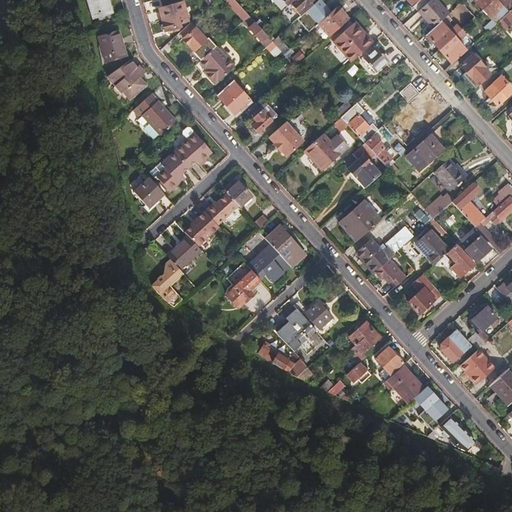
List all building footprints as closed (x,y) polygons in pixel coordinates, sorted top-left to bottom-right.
[(109,0),(88,0),(94,19),(113,14),(109,0)] [(241,6),(235,0),(224,0),(235,11),(241,6)] [(290,3),(301,15),(312,5),(310,3),(313,0),(282,0),(287,5),(290,3)] [(317,0),(312,5),(301,15),(296,19),(308,31),(317,24),(331,11),(329,9),(338,0),(326,0),(323,3),(320,0),(317,0)] [(430,0),(421,0),(413,7),(418,12),(431,0),(430,0)] [(435,27),(441,21),(449,13),(436,0),(430,0),(431,0),(418,12),(426,21),(429,20),(435,27)] [(498,0),(475,0),(496,24),(499,22),(510,12),(498,0)] [(509,0),(498,0),(510,12),(511,9),(511,0),(511,1),(509,0)] [(160,9),(166,31),(176,28),(176,32),(181,30),(179,24),(188,21),(182,2),(160,9)] [(199,8),(202,11),(209,6),(206,2),(199,8)] [(241,6),(235,11),(243,21),(250,15),(241,6)] [(335,7),(331,11),(317,24),(328,37),(348,18),(342,12),(340,14),(335,7)] [(439,50),(462,29),(475,17),(468,10),(459,18),(461,20),(449,31),(441,21),(435,27),(433,28),(426,35),(439,50)] [(511,14),(510,12),(499,22),(506,30),(510,27),(511,28),(511,14)] [(273,40),(250,15),(243,21),(242,22),(265,47),(266,46),(273,40)] [(348,18),(328,37),(332,40),(352,22),(348,18)] [(195,27),(197,25),(193,20),(178,33),(183,39),(182,42),(185,45),(188,44),(194,51),(206,40),(195,27)] [(429,20),(426,21),(433,28),(435,27),(429,20)] [(348,59),(352,62),(373,43),(362,31),(361,33),(352,22),(332,40),(348,59)] [(452,64),(475,44),(462,29),(439,50),(452,64)] [(101,37),(103,45),(108,62),(127,58),(119,32),(101,37)] [(277,45),(282,41),(278,36),(273,40),(277,45)] [(273,40),(266,46),(274,55),(281,49),(277,45),(273,40)] [(277,45),(281,49),(282,51),(284,53),(288,50),(289,49),(282,41),(277,45)] [(108,62),(103,45),(99,46),(104,64),(108,62)] [(199,61),(206,68),(209,72),(207,75),(215,83),(236,65),(217,45),(199,61)] [(379,55),(382,53),(376,46),(373,49),(374,50),(379,55)] [(291,56),(298,64),(305,57),(298,50),(291,56)] [(379,55),(374,50),(364,59),(375,72),(388,60),(382,53),(379,55)] [(472,54),(460,65),(472,78),(484,67),(472,54)] [(142,76),(130,60),(110,77),(122,92),(128,88),(134,95),(145,86),(139,78),(142,76)] [(511,90),(511,89),(495,71),(479,86),(496,105),(511,90)] [(398,92),(408,103),(420,92),(411,81),(398,92)] [(235,83),(219,97),(235,114),(250,100),(235,83)] [(128,88),(122,92),(128,100),(134,95),(128,88)] [(177,120),(151,92),(133,109),(141,118),(143,116),(148,121),(161,135),(177,120)] [(420,92),(408,103),(416,111),(428,100),(420,92)] [(261,107),(256,102),(245,112),(252,119),(254,117),(257,121),(253,125),(258,132),(278,114),(267,102),(261,107)] [(342,117),(352,107),(348,102),(337,111),(342,117)] [(360,115),(365,110),(358,103),(352,107),(342,117),(356,132),(364,141),(376,132),(378,129),(374,125),(376,123),(375,122),(370,126),(360,115)] [(370,126),(375,122),(365,110),(360,115),(370,126)] [(141,118),(138,120),(143,126),(148,121),(143,116),(141,118)] [(356,132),(342,117),(334,124),(349,139),(356,132)] [(287,120),(270,135),(276,141),(275,141),(282,150),(283,149),(288,154),(304,140),(287,120)] [(188,138),(174,150),(176,152),(190,167),(197,160),(199,162),(212,151),(190,126),(187,126),(183,130),(183,133),(188,138)] [(378,134),(376,132),(364,141),(371,149),(377,155),(380,159),(384,163),(388,167),(392,163),(393,163),(391,160),(392,159),(383,149),(384,148),(375,137),(378,134)] [(340,153),(322,134),(305,150),(322,169),(340,153)] [(419,153),(427,162),(428,163),(443,149),(430,135),(422,143),(425,147),(419,153)] [(409,136),(401,142),(405,146),(412,140),(409,136)] [(395,149),(401,155),(415,143),(412,140),(405,146),(401,142),(395,149)] [(364,141),(352,153),(358,160),(349,168),(352,172),(365,187),(388,167),(384,163),(376,169),(370,162),(377,155),(371,149),(364,141)] [(425,147),(422,143),(415,149),(419,153),(425,147)] [(176,152),(164,164),(166,167),(158,175),(171,190),(185,177),(182,173),(190,167),(176,152)] [(427,162),(419,153),(414,156),(423,166),(427,162)] [(450,157),(434,172),(451,190),(469,175),(462,167),(461,168),(457,164),(450,157)] [(157,177),(158,175),(166,167),(164,164),(161,162),(151,171),(157,177)] [(392,163),(388,167),(389,169),(395,175),(399,171),(392,163)] [(365,187),(352,172),(348,175),(362,190),(365,187)] [(164,193),(150,177),(134,191),(149,207),(164,193)] [(252,196),(239,182),(234,187),(231,185),(225,190),(228,193),(239,205),(240,207),(252,196)] [(473,182),(452,201),(475,225),(484,217),(478,211),(473,206),(468,200),(479,189),(473,182)] [(504,197),(505,199),(511,192),(511,186),(509,183),(499,192),(500,193),(493,198),(498,203),(504,197)] [(511,192),(505,199),(506,200),(494,211),(493,210),(484,218),(476,226),(500,252),(505,248),(484,225),(491,219),(495,224),(511,208),(511,199),(511,198),(511,196),(511,192)] [(213,204),(205,211),(217,225),(239,205),(228,193),(215,206),(213,204)] [(444,196),(440,200),(446,207),(451,202),(444,196)] [(432,216),(434,218),(446,207),(440,200),(438,198),(426,209),(432,216)] [(341,222),(358,241),(383,218),(365,199),(341,222)] [(477,203),(473,206),(478,211),(482,208),(477,203)] [(424,225),(430,218),(420,209),(414,215),(424,225)] [(205,210),(196,219),(197,221),(192,225),(186,232),(189,236),(198,246),(212,233),(219,226),(217,225),(205,211),(205,210)] [(264,215),(255,223),(260,228),(269,220),(264,215)] [(445,236),(447,233),(434,218),(431,221),(445,236)] [(267,239),(271,243),(288,262),(303,249),(281,225),(267,239)] [(358,253),(375,271),(390,258),(398,251),(415,235),(406,225),(385,244),(389,248),(388,249),(384,253),(379,248),(372,240),(358,253)] [(417,243),(435,263),(447,252),(450,249),(431,229),(417,243)] [(189,236),(168,255),(171,258),(181,269),(202,250),(198,246),(189,236)] [(479,236),(466,248),(476,260),(490,248),(479,236)] [(271,243),(248,265),(260,277),(266,272),(273,280),(283,271),(273,260),(275,259),(285,269),(290,264),(288,262),(271,243)] [(450,249),(447,252),(457,263),(452,267),(461,277),(476,264),(457,243),(450,249)] [(383,244),(379,248),(384,253),(388,249),(383,244)] [(290,264),(292,266),(306,253),(303,249),(288,262),(290,264)] [(414,265),(420,256),(411,250),(405,259),(414,265)] [(168,300),(175,306),(184,298),(172,284),(184,273),(181,269),(171,258),(166,263),(164,266),(162,269),(151,280),(153,283),(160,292),(168,300)] [(390,259),(376,273),(381,278),(383,276),(389,283),(393,280),(397,285),(406,277),(390,259)] [(248,265),(246,262),(228,278),(235,286),(233,289),(230,296),(236,303),(245,301),(254,292),(251,289),(261,279),(260,277),(248,265)] [(408,302),(419,314),(426,308),(428,310),(433,306),(431,303),(442,294),(425,275),(412,286),(418,292),(408,302)] [(504,282),(498,287),(501,290),(511,302),(511,281),(507,286),(504,282)] [(297,308),(314,326),(316,323),(320,328),(333,316),(319,301),(309,310),(299,300),(294,305),(297,308)] [(471,319),(482,329),(496,316),(486,305),(471,319)] [(297,308),(286,317),(289,320),(277,331),(282,336),(294,350),(309,337),(308,336),(316,329),(314,326),(297,308)] [(289,320),(286,317),(274,328),(277,331),(289,320)] [(357,343),(374,329),(366,321),(350,335),(357,343)] [(380,336),(374,329),(357,343),(356,344),(363,351),(380,336)] [(441,349),(449,359),(468,342),(456,329),(442,343),(441,349)] [(469,337),(479,348),(485,342),(484,341),(479,335),(475,331),(469,337)] [(483,332),(479,335),(484,341),(488,338),(483,332)] [(258,352),(268,358),(276,346),(265,340),(258,352)] [(315,348),(321,355),(327,348),(321,342),(315,348)] [(389,345),(376,357),(390,372),(402,360),(389,345)] [(268,358),(296,377),(308,366),(301,357),(297,360),(292,360),(286,357),(287,353),(276,346),(268,358)] [(478,349),(460,366),(476,383),(494,367),(478,349)] [(369,371),(359,361),(347,372),(354,380),(362,372),(365,375),(369,371)] [(424,387),(419,381),(414,376),(403,364),(384,382),(390,388),(393,385),(408,402),(415,396),(424,387)] [(313,372),(308,366),(296,377),(304,380),(313,372)] [(511,374),(506,368),(489,384),(495,391),(497,389),(509,403),(511,399),(511,374)] [(329,379),(320,387),(327,390),(334,384),(329,379)] [(344,385),(339,379),(334,384),(327,390),(335,394),(344,385)] [(447,407),(427,385),(424,387),(415,396),(426,407),(420,412),(429,422),(419,431),(422,433),(427,435),(437,426),(432,420),(434,418),(435,419),(447,407)] [(431,437),(434,438),(443,430),(457,444),(467,448),(475,440),(450,414),(437,426),(427,435),(431,437)]
